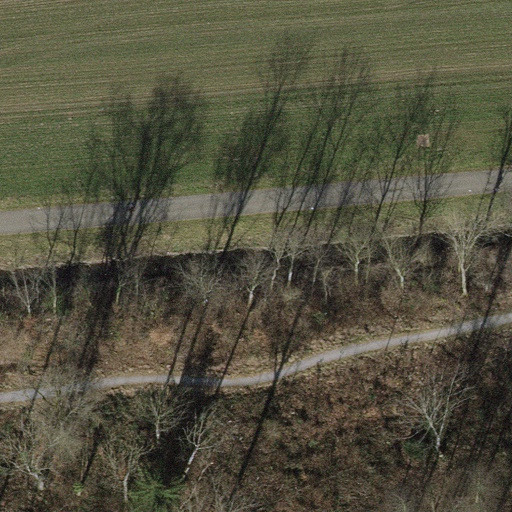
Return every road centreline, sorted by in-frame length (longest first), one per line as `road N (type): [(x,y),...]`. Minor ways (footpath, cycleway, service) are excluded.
road 1 (track): [(511,313),(238,384),(133,372),(0,396)]
road 2 (track): [(511,180),(0,222)]
